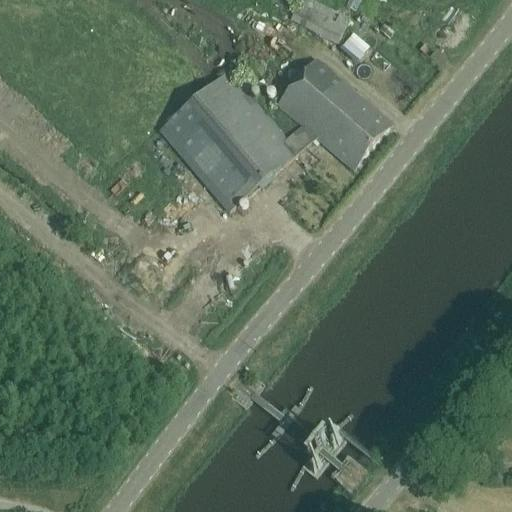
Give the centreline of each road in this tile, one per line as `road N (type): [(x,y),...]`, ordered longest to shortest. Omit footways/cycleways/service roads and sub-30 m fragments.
road 1 (tertiary): [(511,18),(112,511)]
road 2 (track): [(315,259),(262,225),(245,232),(215,224),(97,272),(0,194)]
road 3 (tertiary): [(369,511),(511,335)]
